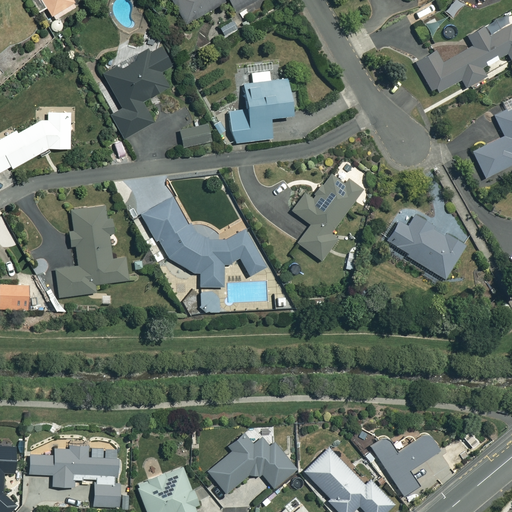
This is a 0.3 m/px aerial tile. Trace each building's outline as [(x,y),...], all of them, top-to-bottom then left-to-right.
[(73,3),(71,0),(41,0),(51,16),(73,3)] [(171,0),(184,23),(226,0),(227,0),(233,11),(253,0),(171,0)] [(502,28),(495,17),(465,34),(471,45),(441,62),(434,50),(414,62),(432,94),(459,79),(464,87),(489,73),(485,66),(506,54),(510,62),(511,60),(511,29),(509,24),(502,28)] [(239,30),(233,19),(218,28),(224,39),(239,30)] [(172,65),(161,46),(148,53),(146,49),(101,73),(120,108),(109,114),(122,138),(152,122),(140,101),(168,86),(160,71),(172,65)] [(270,81),(268,70),(250,73),(251,84),(241,85),(244,109),(227,111),(231,143),(269,138),(267,117),(289,114),(284,79),(270,81)] [(511,107),(493,117),(502,135),(470,151),(483,177),(511,163),(511,107)] [(69,112),(47,112),(47,120),(39,120),(16,132),(15,130),(0,138),(0,170),(10,165),(11,168),(47,148),(69,148),(69,112)] [(210,141),(206,124),(178,130),(182,147),(210,141)] [(342,183),(329,173),(312,198),(303,191),(290,210),(309,224),(295,242),(321,260),(336,239),(329,234),(361,189),(346,178),(342,183)] [(171,195),(140,214),(152,235),(144,240),(156,263),(166,258),(191,273),(198,273),(197,286),(223,285),(221,265),(238,259),(247,275),(264,266),(243,227),(224,237),(207,238),(191,228),(171,195)] [(109,233),(105,206),(70,211),(73,231),(67,232),(69,246),(74,246),(77,265),(53,269),(57,297),(104,290),(103,283),(127,279),(124,257),(110,259),(106,233),(109,233)] [(463,246),(402,210),(384,240),(406,253),(405,255),(444,278),(463,246)] [(355,254),(348,252),(345,268),(351,270),(355,254)] [(27,284),(0,283),(0,307),(27,308),(27,284)] [(217,292),(199,292),(199,311),(217,311),(217,292)] [(479,441),(469,430),(462,437),(471,448),(479,441)] [(437,449),(425,431),(395,452),(384,436),(369,446),(402,495),(417,485),(406,470),(437,449)] [(220,491),(246,473),(261,473),(269,484),(293,467),(275,442),(270,446),(262,435),(251,443),(245,434),(232,444),(236,449),(206,471),(220,491)] [(12,473),(13,445),(0,444),(0,511),(9,511),(16,505),(1,492),(2,473),(12,473)] [(73,478),(92,479),(91,505),(115,506),(116,484),(112,484),(112,474),(116,475),(117,457),(86,456),(86,444),(66,444),(66,448),(52,448),(52,454),(28,454),(27,473),(51,474),(51,485),(72,486),(73,478)] [(383,511),(393,503),(371,482),(366,487),(327,447),(302,471),(329,497),(326,500),(337,511),(350,511),(357,505),(364,511),(383,511)] [(196,504),(181,466),(135,483),(145,511),(194,511),(192,505),(196,504)]
